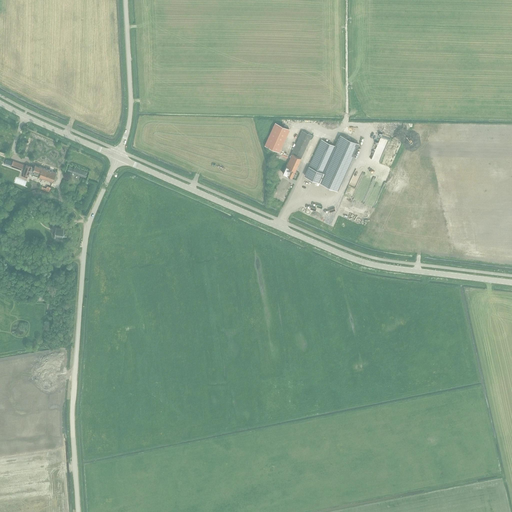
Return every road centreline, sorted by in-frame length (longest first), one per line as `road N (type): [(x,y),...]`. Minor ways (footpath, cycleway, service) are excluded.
road 1 (tertiary): [(118,156),(359,261),(511,282)]
road 2 (unclassified): [(77,511),(72,412),(88,230),(118,156)]
road 3 (unclassified): [(118,156),(130,103),(125,0)]
road 4 (tertiary): [(118,156),(0,102)]
